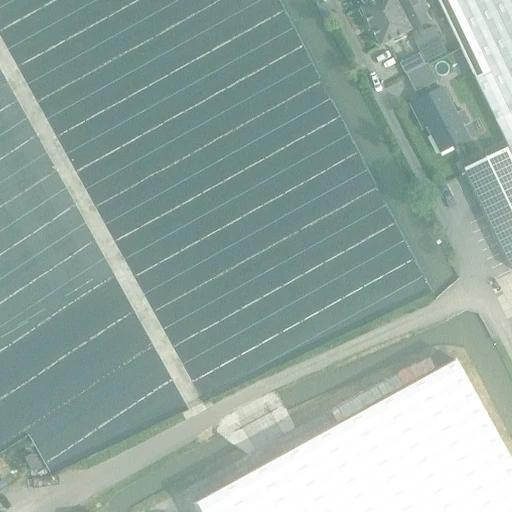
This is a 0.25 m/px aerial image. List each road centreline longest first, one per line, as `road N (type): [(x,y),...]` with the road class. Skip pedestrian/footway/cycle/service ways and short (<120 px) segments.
road 1 (unclassified): [(41,511),(202,414),(478,289)]
road 2 (unclassified): [(478,289),(331,0)]
